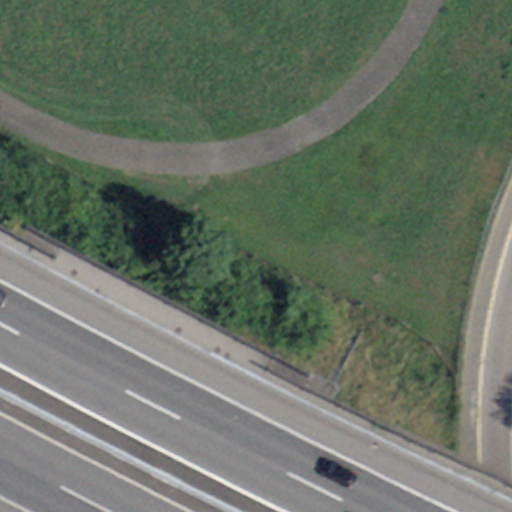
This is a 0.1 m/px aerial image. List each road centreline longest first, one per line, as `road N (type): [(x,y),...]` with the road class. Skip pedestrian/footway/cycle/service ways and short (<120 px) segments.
road 1 (motorway): [(383,511),(0,322)]
road 2 (motorway): [(0,453),(113,511)]
